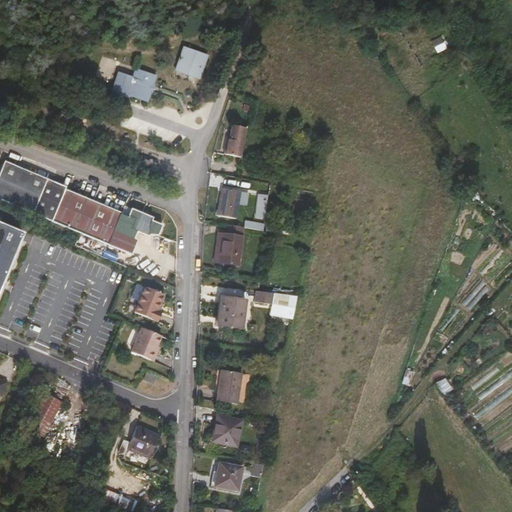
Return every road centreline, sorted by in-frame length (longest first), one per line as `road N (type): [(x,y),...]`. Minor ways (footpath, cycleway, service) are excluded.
road 1 (residential): [(242,50),(202,138),(188,209),(182,410)]
road 2 (track): [(347,471),(511,283)]
road 3 (track): [(195,170),(0,88)]
road 4 (residential): [(182,410),(0,342)]
